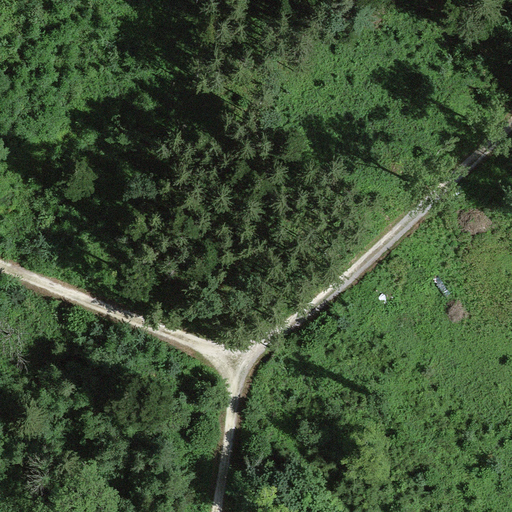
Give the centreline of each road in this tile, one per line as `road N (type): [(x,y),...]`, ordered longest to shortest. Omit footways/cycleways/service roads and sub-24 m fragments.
road 1 (track): [(212,511),(236,360),(511,111)]
road 2 (track): [(236,360),(0,259)]
